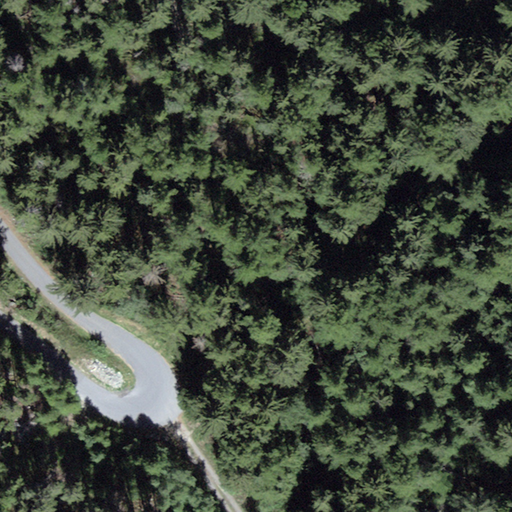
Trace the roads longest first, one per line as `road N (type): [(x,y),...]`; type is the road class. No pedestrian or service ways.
road 1 (unclassified): [(0,227),(70,303),(152,362),(159,387),(150,404),(108,406),(0,317)]
road 2 (track): [(150,404),(227,511)]
